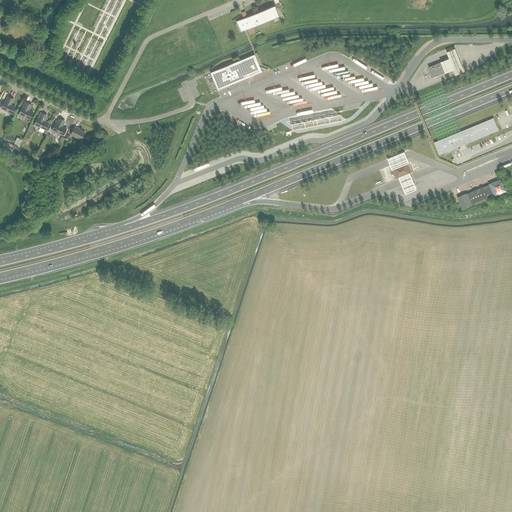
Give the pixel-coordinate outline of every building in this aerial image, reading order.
[(10,8),(24,15),(26,12),(11,6),(10,8)] [(243,18),(238,21),(242,31),(248,29),(251,27),(277,16),(273,6),(247,17),(243,18)] [(464,70),(455,49),(447,52),(450,59),(442,62),(446,72),(454,69),(456,74),(457,74),(463,71),(464,70)] [(237,62),(219,69),(220,71),(214,73),(219,87),(250,75),(253,74),(254,73),(254,72),(252,71),(250,71),(249,68),(253,67),(257,67),(253,57),(238,63),(237,62)] [(442,62),(429,67),(433,78),(446,72),(442,62)] [(332,72),(344,69),(344,66),(341,67),(341,63),(324,67),(324,69),(331,68),(332,72)] [(439,141),(461,131),(442,85),(419,94),(439,141)] [(11,98),(8,96),(5,102),(4,101),(0,108),(12,114),(15,107),(8,103),(11,98)] [(26,109),(29,103),(26,102),(23,107),(22,107),(18,114),(30,119),(33,112),(26,109)] [(42,119),(45,114),(41,112),(38,118),(37,117),(34,124),(45,130),(49,123),(42,119)] [(60,125),(62,120),(59,118),(56,123),(55,123),(52,130),(63,136),(67,129),(60,125)] [(439,141),(434,142),(439,155),(499,130),(494,118),(461,131),(439,141)] [(78,129),(79,128),(75,126),(71,134),(81,140),(85,132),(78,129)] [(16,139),(13,145),(19,148),(22,141),(16,139)] [(404,152),(388,158),(392,169),(407,163),(409,162),(404,152)] [(407,163),(392,169),(397,179),(411,173),(407,163)] [(410,173),(400,177),(406,193),(416,189),(410,173)] [(503,179),(458,197),(462,209),(508,191),(503,179)]
